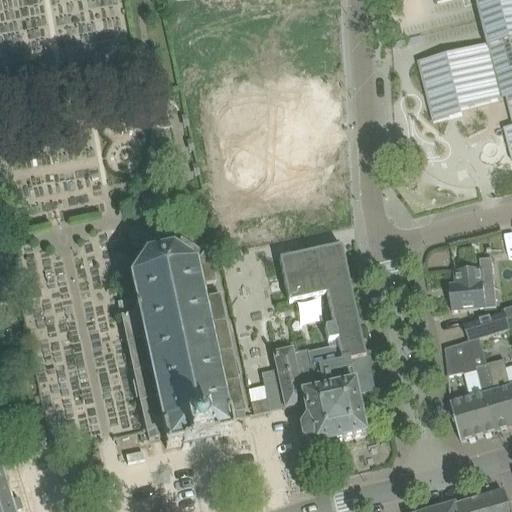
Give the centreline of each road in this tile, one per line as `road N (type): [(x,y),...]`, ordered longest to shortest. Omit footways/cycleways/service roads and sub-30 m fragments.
road 1 (unclassified): [(443,478),(397,273),(380,242)]
road 2 (unclassified): [(380,242),(425,482)]
road 3 (unclassified): [(380,242),(370,200),(359,0)]
road 4 (residential): [(380,242),(511,210)]
road 5 (tertiary): [(302,511),(425,482)]
